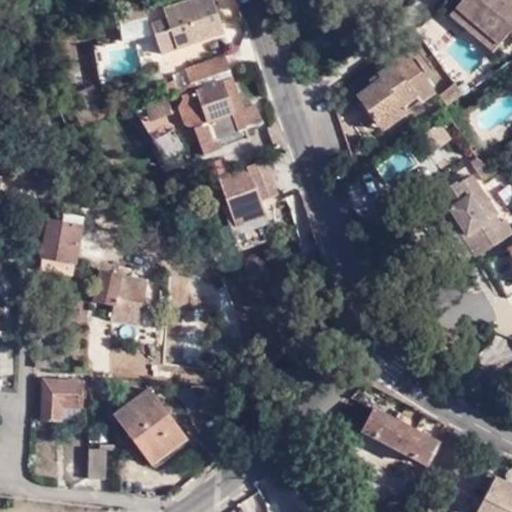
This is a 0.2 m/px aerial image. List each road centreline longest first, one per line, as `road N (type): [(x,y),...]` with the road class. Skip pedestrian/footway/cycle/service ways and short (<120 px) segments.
road 1 (tertiary): [(350,337),(346,252),(257,0)]
road 2 (tertiary): [(187,511),(317,409),(342,371),(350,337)]
road 3 (residential): [(350,337),(511,436)]
